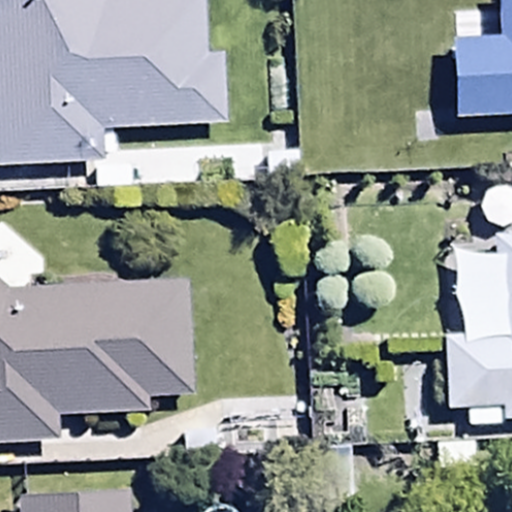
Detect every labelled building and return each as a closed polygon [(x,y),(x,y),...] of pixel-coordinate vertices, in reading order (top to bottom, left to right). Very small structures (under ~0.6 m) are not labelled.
[(0,0),(0,173),(95,172),(95,136),(220,134),(218,58),(197,59),(195,0),(0,0)] [(445,45),(447,123),(511,121),(511,0),(487,0),(488,44),(445,45)] [(455,418),(456,433),(511,429),(511,241),(487,243),(488,262),(443,264),(447,342),(434,342),(438,419),(455,418)] [(183,293),(0,295),(0,454),(35,454),(35,447),(50,447),(49,423),(142,422),(142,407),(184,406),(183,293)] [(121,511),(121,502),(8,506),(8,511),(121,511)]
